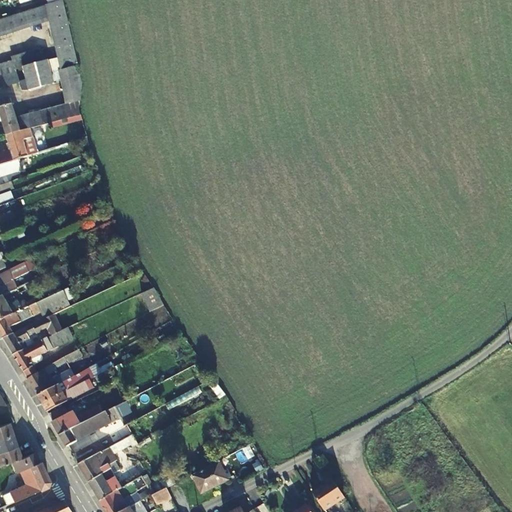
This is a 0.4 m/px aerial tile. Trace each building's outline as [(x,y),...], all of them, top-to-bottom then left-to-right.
[(80,83),(61,0),(60,0),(0,18),(0,35),(49,20),(60,70),(58,70),(65,104),(17,118),(11,97),(0,100),(0,121),(2,121),(5,134),(23,131),(30,129),(79,115),(81,114),(78,107),(80,83)] [(12,60),(0,63),(0,88),(19,83),(21,90),(30,90),(53,83),(51,73),(50,72),(47,60),(42,61),(39,50),(32,52),(26,53),(18,55),(11,57),(12,60)] [(0,163),(10,160),(37,152),(30,129),(23,131),(5,134),(10,150),(0,153),(0,163)] [(0,163),(0,170),(12,167),(10,160),(0,163)] [(10,182),(6,183),(0,185),(0,192),(12,188),(10,182)] [(11,191),(0,195),(0,202),(14,197),(11,191)] [(30,194),(0,205),(0,207),(2,212),(32,200),(30,194)] [(22,208),(0,216),(0,222),(0,224),(24,214),(22,208)] [(12,230),(22,225),(19,218),(9,222),(12,230)] [(19,239),(5,245),(6,250),(21,243),(19,239)] [(103,247),(106,261),(115,259),(112,245),(103,247)] [(24,262),(9,270),(14,279),(29,272),(24,262)] [(1,274),(0,274),(0,297),(1,297),(8,293),(17,289),(13,280),(14,279),(9,270),(1,274)] [(0,320),(12,314),(4,301),(27,289),(25,285),(17,289),(8,293),(1,297),(0,297),(0,320)] [(154,285),(141,292),(150,310),(163,304),(154,285)] [(40,313),(43,319),(54,314),(69,307),(62,291),(36,304),(20,311),(12,314),(0,320),(0,335),(2,338),(3,338),(13,333),(9,327),(40,313)] [(36,304),(33,299),(25,303),(24,300),(17,304),(20,311),(36,304)] [(13,354),(27,347),(23,341),(29,338),(28,335),(35,332),(36,334),(44,330),(47,338),(52,335),(66,329),(64,323),(59,326),(54,314),(43,319),(13,333),(3,338),(2,338),(11,355),(13,354)] [(27,378),(36,373),(31,366),(33,365),(29,360),(56,346),(52,335),(47,338),(27,347),(13,354),(11,355),(26,379),(27,378)] [(77,349),(63,357),(66,362),(80,354),(77,349)] [(26,379),(36,396),(37,395),(57,384),(63,381),(73,376),(70,370),(51,380),(46,373),(54,369),(51,364),(36,373),(27,378),(26,379)] [(83,383),(106,371),(103,366),(80,379),(83,383)] [(108,375),(106,371),(83,383),(85,387),(108,375)] [(63,381),(57,384),(62,393),(68,390),(65,385),(63,381)] [(68,390),(76,386),(74,381),(65,385),(68,390)] [(36,396),(41,404),(42,404),(62,393),(57,384),(37,395),(36,396)] [(68,390),(70,395),(78,390),(76,386),(68,390)] [(70,395),(68,390),(62,393),(67,401),(72,399),(70,395)] [(42,404),(41,404),(46,412),(47,412),(67,401),(62,393),(42,404)] [(83,397),(80,399),(84,408),(90,405),(86,396),(83,397)] [(12,422),(13,422),(0,400),(0,426),(8,423),(12,422)] [(60,433),(59,434),(66,446),(118,418),(123,426),(126,424),(136,419),(127,400),(122,402),(107,410),(60,433)] [(51,422),(59,434),(60,433),(107,410),(104,404),(79,416),(76,418),(73,412),(72,411),(51,422)] [(47,414),(50,419),(61,414),(58,409),(47,414)] [(0,426),(0,439),(12,435),(8,423),(0,426)] [(12,435),(0,439),(0,453),(17,448),(12,435)] [(100,500),(120,489),(114,478),(111,480),(106,471),(110,469),(107,463),(105,461),(116,455),(126,450),(121,440),(94,455),(90,457),(78,463),(77,464),(99,501),(100,500)] [(72,454),(78,463),(90,457),(94,455),(89,445),(72,454)] [(17,448),(0,453),(0,466),(7,464),(20,458),(17,448)] [(7,493),(12,503),(47,487),(48,482),(38,463),(34,453),(33,453),(20,458),(7,464),(13,474),(16,472),(22,485),(7,493)] [(117,458),(116,455),(105,461),(107,463),(117,458)] [(218,461),(192,475),(202,492),(227,479),(218,461)] [(343,498),(328,476),(321,481),(324,485),(311,494),(323,511),(343,498)] [(138,479),(129,484),(131,487),(139,482),(138,479)] [(151,496),(166,488),(163,482),(148,491),(151,496)] [(100,500),(99,501),(104,510),(106,509),(129,496),(124,487),(120,489),(100,500)] [(157,505),(158,508),(172,500),(167,489),(166,488),(151,496),(157,505)] [(120,511),(130,507),(143,500),(151,496),(148,491),(132,499),(129,496),(106,509),(104,510),(105,511),(120,511)] [(7,493),(0,497),(5,507),(12,503),(7,493)] [(157,505),(151,496),(143,500),(148,509),(157,505)] [(70,511),(64,503),(62,502),(49,508),(49,510),(50,511),(70,511)]
